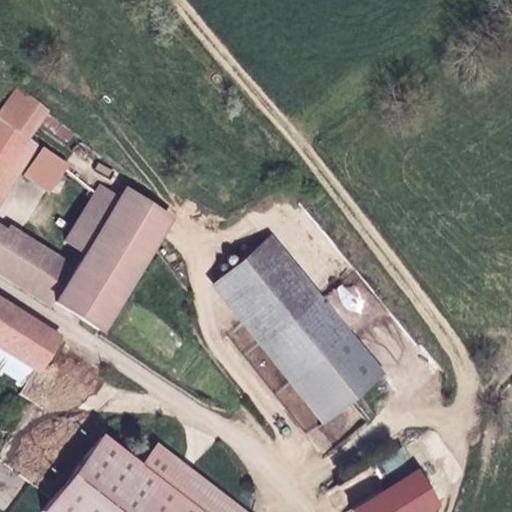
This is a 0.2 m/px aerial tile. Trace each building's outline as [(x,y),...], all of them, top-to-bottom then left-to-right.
[(49,111),(19,88),(0,112),(0,116),(28,138),(49,111)] [(0,196),(35,144),(28,138),(0,116),(0,196)] [(48,190),(64,165),(42,149),(25,174),(48,190)] [(84,252),(118,198),(100,186),(65,240),(84,252)] [(153,245),(171,218),(124,189),(118,198),(84,252),(71,272),(52,301),(98,330),(153,245)] [(71,272),(5,232),(0,239),(0,267),(52,301),(71,272)] [(383,372),(273,235),(220,277),(330,415),(383,372)] [(57,337),(0,301),(0,348),(10,355),(36,370),(57,337)] [(0,370),(10,355),(0,348),(0,370)] [(44,511),(198,511),(139,467),(99,436),(43,511),(44,511)] [(243,511),(155,445),(139,467),(198,511),(243,511)] [(351,511),(425,511),(437,505),(415,470),(350,510),(351,511)]
